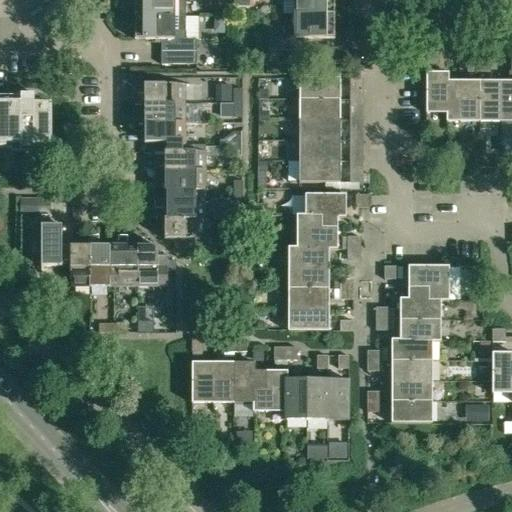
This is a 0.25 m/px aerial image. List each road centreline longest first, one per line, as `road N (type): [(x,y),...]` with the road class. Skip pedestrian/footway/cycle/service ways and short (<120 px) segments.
road 1 (residential): [(511,305),(490,233),(401,233),(401,195),(384,163),(384,72)]
road 2 (residential): [(110,76),(384,72)]
road 3 (tertiary): [(0,392),(112,511)]
road 4 (residential): [(7,0),(7,46),(110,45)]
road 5 (residential): [(67,188),(96,188),(110,174),(110,76)]
road 6 (unclassified): [(511,5),(392,0)]
